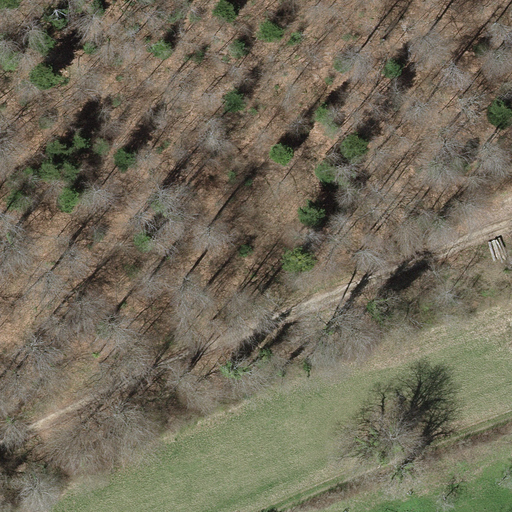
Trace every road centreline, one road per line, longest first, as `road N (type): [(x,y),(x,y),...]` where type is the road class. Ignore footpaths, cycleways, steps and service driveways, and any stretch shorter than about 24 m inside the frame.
road 1 (track): [(511,225),(136,386),(0,458)]
road 2 (track): [(511,416),(263,511)]
